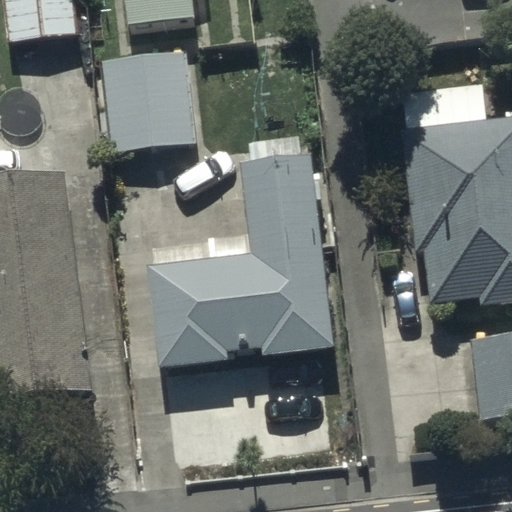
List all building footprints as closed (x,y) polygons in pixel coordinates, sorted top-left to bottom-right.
[(77,40),(70,0),(5,0),(13,49),(77,40)] [(186,0),(121,0),(125,30),(189,23),(186,0)] [(189,60),(102,68),(110,156),(197,148),(189,60)] [(511,308),(511,126),(402,140),(416,258),(424,257),(431,311),(480,305),(481,312),(511,308)] [(252,149),(255,173),(242,174),(250,241),(153,252),(156,272),(148,273),(160,375),(230,367),(229,359),(264,355),(265,364),(335,356),(313,166),(306,167),(303,143),(252,149)] [(71,181),(0,188),(0,409),(94,400),(71,181)] [(511,341),(473,345),(481,427),(511,423),(511,341)]
